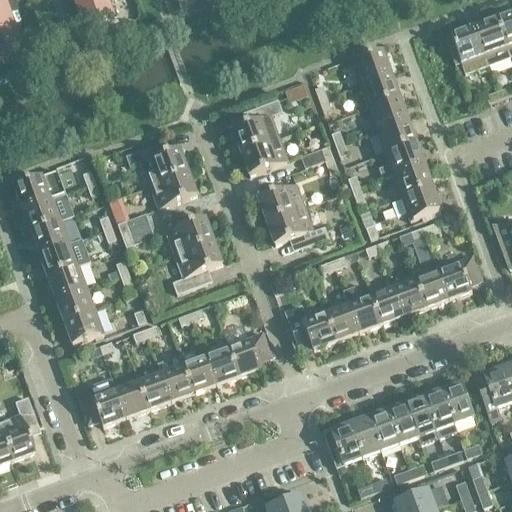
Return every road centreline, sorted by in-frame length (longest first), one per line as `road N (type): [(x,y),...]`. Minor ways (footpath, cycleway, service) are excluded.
road 1 (residential): [(191,114),(301,403)]
road 2 (residential): [(301,403),(301,436),(288,454),(160,503),(128,508),(107,500),(90,480)]
road 3 (residential): [(90,480),(301,403)]
road 4 (residential): [(511,319),(458,169),(465,154),(511,138)]
road 5 (residential): [(301,403),(511,325)]
road 6 (residential): [(90,480),(24,318),(0,326)]
